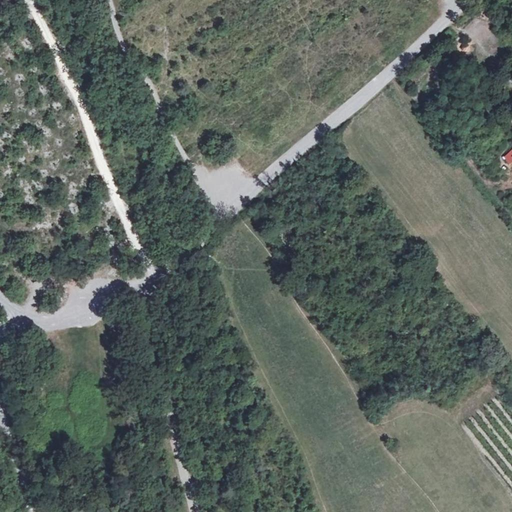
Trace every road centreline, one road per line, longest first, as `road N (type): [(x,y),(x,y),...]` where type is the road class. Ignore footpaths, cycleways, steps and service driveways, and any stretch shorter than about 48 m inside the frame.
road 1 (track): [(33,321),(139,284),(469,0)]
road 2 (track): [(149,275),(33,0)]
road 3 (track): [(109,0),(124,50),(223,214)]
road 4 (track): [(191,511),(139,284)]
